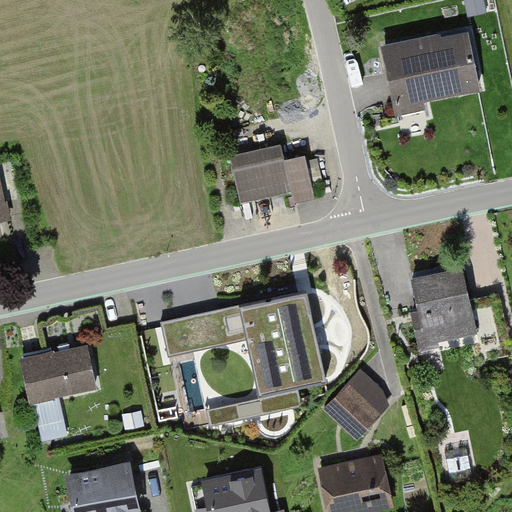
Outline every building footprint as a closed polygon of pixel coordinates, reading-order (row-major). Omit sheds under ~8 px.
[(471,32),(387,47),(398,109),(483,94),(471,32)] [(307,147),(233,160),(240,202),(314,189),(307,147)] [(33,247),(52,243),(34,162),(15,166),(13,157),(0,159),(0,164),(8,200),(22,197),(33,247)] [(2,176),(0,176),(0,223),(11,222),(2,176)] [(467,270),(417,279),(429,343),(479,334),(467,270)] [(289,310),(237,319),(245,369),(297,360),(289,310)] [(325,356),(344,354),(340,316),(321,318),(325,356)] [(91,344),(24,357),(34,403),(100,389),(91,344)] [(393,399),(364,370),(323,410),(353,439),(393,399)] [(299,385),(210,405),(214,422),(303,402),(299,385)] [(385,456),(320,467),(327,511),(377,511),(394,509),(385,456)] [(291,511),(290,503),(277,506),(267,461),(205,474),(211,501),(197,504),(198,511),(291,511)] [(142,511),(134,465),(70,476),(75,511),(142,511)]
